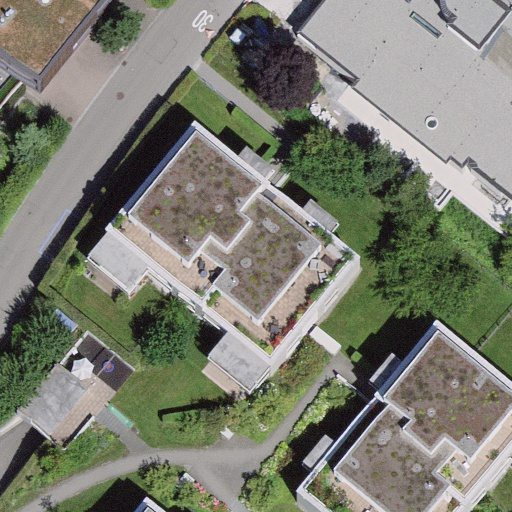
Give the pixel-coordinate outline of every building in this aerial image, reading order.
[(0,0),(0,75),(37,105),(120,0),(0,0)] [(329,0),(300,38),(407,121),(416,103),(446,125),(435,140),(511,199),(511,107),(502,97),(511,84),(511,0),(432,0),(433,13),(446,25),(433,42),(409,28),(406,5),(399,0),(329,0)] [(353,271),(195,145),(111,250),(270,375),(353,271)] [(472,511),(511,466),(511,401),(438,340),(296,506),(303,511),(472,511)] [(74,356),(24,405),(65,446),(115,398),(74,356)]
